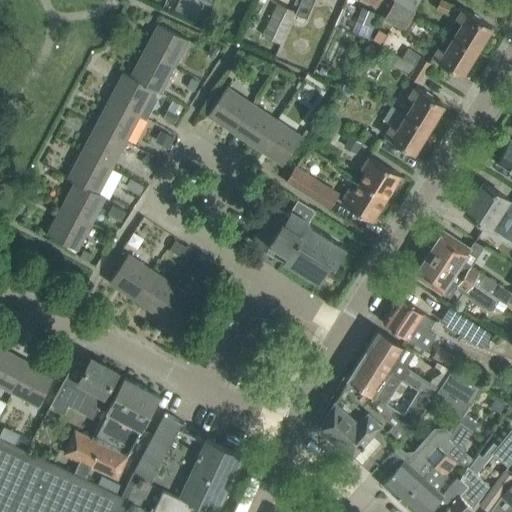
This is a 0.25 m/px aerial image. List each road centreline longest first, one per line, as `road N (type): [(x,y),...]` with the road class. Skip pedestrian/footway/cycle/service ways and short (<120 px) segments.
road 1 (residential): [(349,330),(511,60)]
road 2 (residential): [(290,435),(67,322)]
road 3 (residential): [(349,330),(150,192)]
road 4 (residential): [(150,192),(232,48)]
road 5 (residential): [(67,322),(150,192)]
road 6 (residential): [(290,435),(349,330)]
